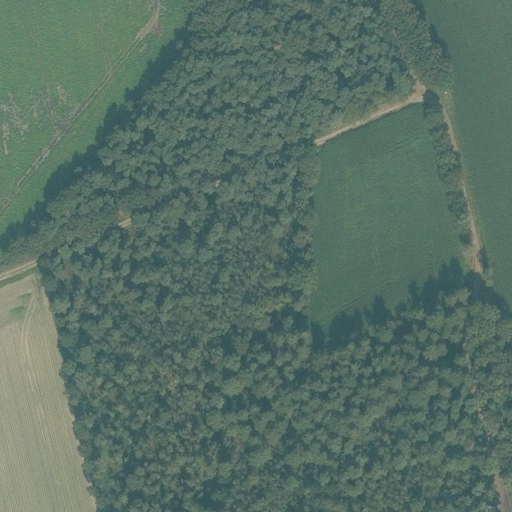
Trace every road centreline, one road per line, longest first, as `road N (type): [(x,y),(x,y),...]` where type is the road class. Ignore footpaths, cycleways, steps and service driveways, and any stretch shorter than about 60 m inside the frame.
road 1 (track): [(505,511),(464,338),(480,263),(442,108),(422,97),(370,0)]
road 2 (track): [(0,278),(422,97)]
